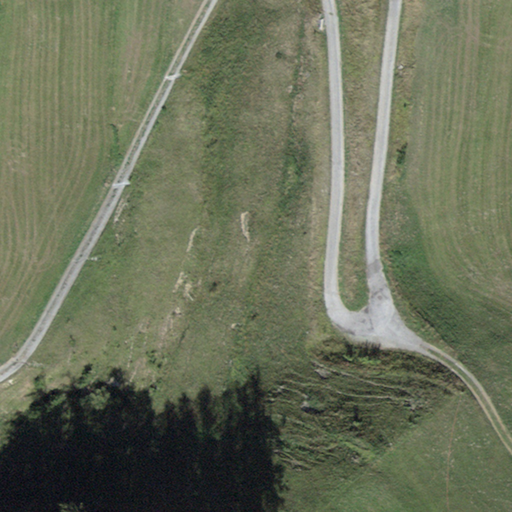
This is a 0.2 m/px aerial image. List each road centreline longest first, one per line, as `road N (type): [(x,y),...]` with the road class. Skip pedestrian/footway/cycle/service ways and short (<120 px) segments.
road 1 (unclassified): [(396,0),(370,254),(377,312),(370,325),(358,326),(341,320),(329,277),(337,103),(327,0)]
road 2 (track): [(210,0),(16,361),(0,370)]
road 3 (track): [(377,312),(474,387),(511,445)]
